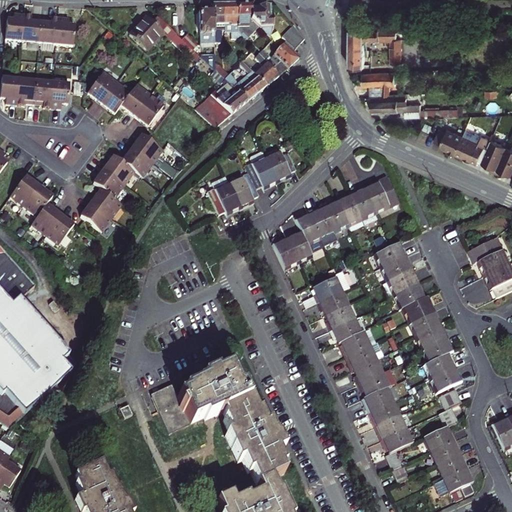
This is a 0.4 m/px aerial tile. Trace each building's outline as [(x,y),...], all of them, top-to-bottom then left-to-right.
[(220,32),(225,32),(223,5),(218,6),(212,6),(213,13),(214,44),(221,44),(220,32)] [(238,33),(237,5),(230,5),(223,5),(225,32),(225,33),(231,33),(231,40),(238,40),(241,36),(238,33)] [(252,22),(251,9),(251,5),(244,5),(237,5),(238,33),(241,36),(246,41),(247,39),(250,42),(261,30),(252,22)] [(252,22),(260,28),(261,30),(270,38),(273,28),(272,11),(269,12),(269,8),(260,9),(251,9),(252,22)] [(199,13),(200,45),(214,45),(214,44),(213,13),(206,13),(199,13)] [(22,42),(25,16),(19,15),(14,15),(13,21),(7,20),(5,41),(22,42)] [(22,42),(39,44),(41,22),(31,21),(31,17),(28,16),(25,16),(22,42)] [(41,22),(39,44),(56,45),(58,19),(55,18),(52,18),(51,23),(41,22)] [(186,53),(194,60),(198,56),(193,52),(182,41),(157,18),(152,24),(146,18),(138,27),(129,36),(147,53),(164,35),(185,55),(186,53)] [(58,19),(56,45),(73,47),(75,26),(69,26),(69,20),(64,19),(58,19)] [(285,43),(295,50),(299,45),(304,40),(293,27),(281,39),(285,43)] [(417,28),(397,28),(397,29),(351,28),(351,38),(350,48),(367,48),(367,47),(364,47),(364,38),(367,39),(391,39),(391,48),(400,48),(400,39),(397,39),(397,33),(417,33),(417,28)] [(182,41),(193,52),(198,46),(187,36),(182,41)] [(39,44),(22,42),(21,50),(38,52),(39,44)] [(285,43),(271,59),(278,66),(280,64),(278,62),(280,61),(282,62),(288,70),(294,65),(299,59),(293,53),(295,51),(295,50),(285,43)] [(367,48),(350,48),(350,67),(368,67),(368,50),(367,50),(367,48)] [(395,66),(400,66),(400,48),(391,48),(390,66),(395,66)] [(207,64),(215,72),(215,64),(214,49),(200,50),(200,58),(207,64)] [(247,51),(241,57),(244,60),(251,54),(247,51)] [(265,64),(271,59),(263,51),(258,56),(265,64)] [(254,75),(266,88),(272,83),(278,78),(272,71),(265,64),(258,56),(255,59),(262,67),(254,75)] [(236,61),(240,65),(242,63),(244,60),(241,57),(236,61)] [(196,63),(200,66),(203,69),(207,64),(200,58),(196,63)] [(278,66),(271,59),(265,64),(272,71),(278,66)] [(194,73),(200,66),(196,63),(190,69),(194,73)] [(240,65),(239,66),(248,75),(252,73),(242,63),(240,65)] [(220,85),(222,84),(225,81),(224,80),(215,72),(207,64),(203,69),(220,85)] [(218,66),(215,64),(215,72),(224,80),(228,77),(218,66)] [(93,86),(102,75),(95,70),(87,81),(93,86)] [(395,72),(363,74),(363,80),(364,86),(371,86),(371,97),(383,97),(383,96),(390,96),(390,95),(390,86),(396,85),(396,81),(403,81),(403,75),(403,72),(399,72),(395,72)] [(94,100),(101,105),(117,83),(103,73),(102,75),(93,86),(87,95),(94,100)] [(256,92),(258,94),(262,91),(266,88),(254,75),(252,73),(248,75),(245,78),(251,85),(248,88),(254,93),(256,92)] [(253,98),(258,94),(256,92),(254,93),(248,88),(251,85),(245,78),(244,79),(237,84),(229,75),(228,77),(224,80),(225,81),(230,85),(247,103),(253,98)] [(11,106),(16,107),(19,79),(2,77),(0,94),(0,99),(6,100),(5,106),(11,106)] [(23,105),(33,106),(36,80),(19,79),(16,107),(20,107),(23,108),(23,105)] [(47,110),(50,110),(53,82),(36,80),(33,106),(43,107),(43,109),(47,110)] [(53,82),(50,110),(56,111),(61,111),(62,106),(68,106),(70,83),(53,82)] [(117,83),(101,105),(108,110),(115,116),(121,108),(131,94),(117,83)] [(75,84),(74,94),(82,95),(83,85),(75,84)] [(210,97),(231,116),(239,109),(247,103),(230,85),(228,87),(227,86),(225,87),(217,94),(215,92),(210,97)] [(134,118),(150,97),(136,87),(131,94),(121,108),(128,113),(134,118)] [(407,94),(390,95),(390,96),(383,96),(383,97),(383,99),(372,100),(372,106),(373,113),(422,111),(422,105),(408,105),(407,99),(407,98),(407,94)] [(159,96),(155,101),(162,106),(166,101),(159,96)] [(155,101),(150,97),(134,118),(141,123),(148,128),(164,107),(162,106),(155,101)] [(204,103),(224,121),(227,119),(231,116),(210,97),(204,103)] [(195,111),(215,129),(220,125),(224,121),(204,103),(195,111)] [(416,133),(420,135),(422,131),(413,127),(412,131),(416,133)] [(456,155),(464,136),(449,129),(447,132),(440,129),(437,137),(436,140),(434,142),(441,145),(440,148),(449,152),(455,155),(456,155)] [(466,131),(464,136),(481,144),(483,138),(466,131)] [(163,152),(142,136),(137,143),(131,150),(152,166),(163,152)] [(481,144),(464,136),(456,155),(465,159),(468,160),(478,164),(486,146),(489,147),(492,140),(484,136),(483,138),(481,144)] [(496,173),(509,143),(505,141),(503,145),(492,140),(489,147),(482,163),(488,166),(487,169),(491,171),(496,173)] [(511,176),(511,148),(511,149),(511,148),(511,144),(509,143),(496,173),(505,177),(506,174),(509,175),(511,176)] [(142,179),(152,166),(131,150),(126,157),(121,164),(142,179)] [(278,152),(264,158),(277,186),(291,179),(289,175),(292,173),(295,172),(287,155),(281,158),(278,152)] [(277,186),(264,158),(263,155),(260,154),(250,159),(250,162),(251,165),(244,168),(247,175),(255,192),(261,188),(264,193),(269,190),(277,186)] [(108,165),(103,171),(124,187),(134,174),(113,158),(108,165)] [(124,187),(103,171),(98,178),(93,185),(101,191),(114,201),(124,187)] [(255,192),(247,175),(241,178),(242,179),(228,186),(239,209),(246,206),(253,203),(252,200),(258,198),(255,192)] [(23,209),(39,188),(32,182),(25,177),(10,198),(23,209)] [(364,189),(375,214),(389,208),(390,209),(399,206),(386,178),(368,187),(364,189)] [(239,209),(228,186),(225,179),(211,185),(213,190),(207,193),(218,217),(224,214),(225,216),(232,212),(239,209)] [(37,219),(47,206),(53,198),(46,193),(39,188),(23,209),(37,219)] [(351,197),(361,220),(375,214),(364,189),(355,192),(350,195),(351,197)] [(122,207),(114,201),(101,191),(96,198),(90,205),(111,220),(122,207)] [(349,231),(363,224),(361,220),(351,197),(350,195),(343,198),(336,201),(348,227),(349,231)] [(348,227),(336,201),(328,205),(322,208),(323,210),(334,233),(348,227)] [(101,234),(111,220),(90,205),(86,210),(83,214),(80,218),(84,221),(101,234)] [(37,219),(31,227),(45,237),(60,216),(54,211),(47,206),(37,219)] [(320,240),(323,247),(337,241),(334,233),(323,210),(322,208),(316,210),(308,214),(320,240)] [(324,248),(323,247),(320,240),(308,214),(301,217),(294,221),(295,223),(299,232),(306,246),(310,255),(324,248)] [(361,220),(363,224),(377,218),(375,214),(361,220)] [(66,221),(60,216),(45,237),(58,247),(74,226),(70,223),(66,221)] [(290,237),(286,239),(298,265),(312,259),(310,255),(306,246),(299,232),(290,237)] [(374,242),(380,254),(389,249),(383,238),(374,242)] [(282,240),(272,245),(284,270),(285,269),(288,276),(300,270),(298,265),(286,239),(282,240)] [(484,278),(509,266),(502,252),(496,240),(467,254),(473,266),(479,263),(482,269),(480,270),(484,278)] [(375,256),(381,270),(407,258),(405,254),(403,250),(401,251),(398,245),(391,248),(389,249),(380,254),(377,255),(375,256)] [(61,396),(74,369),(10,297),(26,283),(0,253),(0,423),(8,429),(51,391),(61,396)] [(381,270),(388,283),(411,273),(408,267),(410,266),(408,262),(407,258),(381,270)] [(345,260),(339,263),(343,270),(348,267),(345,260)] [(511,272),(509,266),(484,278),(486,282),(487,286),(489,285),(497,300),(511,292),(511,272)] [(342,294),(349,290),(341,273),(334,277),(335,280),(324,285),(312,291),(315,296),(312,297),(313,298),(316,305),(342,294)] [(388,283),(394,297),(419,285),(417,281),(416,277),(414,278),(411,273),(388,283)] [(403,310),(424,300),(421,294),(423,294),(421,289),(419,285),(394,297),(400,311),(403,310)] [(348,307),(342,294),(316,305),(318,309),(320,313),(322,313),(325,318),(348,307)] [(305,311),(316,305),(313,298),(301,304),(305,311)] [(403,310),(409,324),(434,312),(432,308),(431,304),(429,305),(426,299),(424,300),(403,310)] [(354,321),(348,307),(325,318),(327,323),(325,324),(327,328),(329,333),(354,321)] [(434,312),(409,324),(415,337),(439,326),(436,321),(438,320),(436,316),(434,312)] [(340,344),(361,335),(354,321),(329,333),(331,337),(333,341),(335,340),(337,345),(340,344)] [(396,328),(392,321),(387,323),(390,331),(396,328)] [(422,351),(447,339),(445,335),(443,331),(441,332),(439,326),(415,337),(422,351)] [(369,331),(361,335),(340,344),(342,350),(340,351),(342,355),(344,359),(375,345),(369,331)] [(393,352),(397,350),(392,339),(388,340),(393,352)] [(449,343),(447,339),(422,351),(428,365),(449,355),(451,354),(449,348),(451,347),(449,343)] [(376,344),(375,345),(344,359),(346,363),(348,367),(350,366),(352,372),(376,361),(373,356),(380,353),(376,344)] [(432,380),(458,368),(456,364),(454,360),(452,361),(449,355),(428,365),(426,366),(432,380)] [(376,361),(352,372),(355,378),(353,379),(355,383),(357,387),(382,375),(376,361)] [(458,368),(432,380),(439,394),(462,383),(459,377),(461,376),(459,372),(458,368)] [(204,422),(215,417),(222,414),(225,421),(222,422),(228,436),(224,438),(236,464),(241,462),(247,475),(249,474),(256,488),(255,488),(259,496),(252,499),(246,502),(245,499),(232,505),(229,499),(215,505),(218,511),(286,511),(278,494),(275,495),(269,481),(282,475),(279,469),(282,467),(276,454),(282,451),(279,444),(276,437),(273,439),(269,429),(267,425),(263,427),(257,414),(254,415),(248,402),(247,402),(241,389),(238,390),(229,370),(215,377),(214,374),(208,377),(201,380),(202,383),(195,386),(196,387),(183,393),(184,396),(177,399),(189,426),(203,419),(204,422)] [(382,375),(357,387),(359,391),(360,395),(363,394),(365,399),(386,390),(388,389),(382,375)] [(150,396),(159,414),(169,435),(189,426),(177,399),(171,386),(150,396)] [(367,415),(393,404),(386,390),(365,399),(363,401),(365,406),(364,407),(365,411),(367,415)] [(455,391),(438,399),(445,413),(451,410),(461,405),(455,391)] [(399,417),(393,404),(367,415),(369,419),(371,423),(373,422),(376,428),(399,417)] [(128,407),(120,411),(124,420),(132,416),(128,407)] [(446,429),(458,424),(451,410),(445,413),(438,416),(445,430),(446,429)] [(399,417),(376,428),(378,434),(376,435),(378,439),(380,443),(405,431),(399,417)] [(511,448),(511,434),(505,420),(501,422),(497,424),(498,426),(492,429),(504,452),(511,448)] [(423,440),(429,454),(455,442),(453,438),(451,434),(449,435),(446,429),(445,430),(423,440)] [(396,452),(412,445),(405,431),(380,443),(382,447),(384,451),(386,450),(389,456),(396,452)] [(455,442),(429,454),(436,468),(459,457),(456,451),(458,450),(457,446),(455,442)] [(0,452),(9,458),(12,453),(0,444),(0,452)] [(0,471),(6,463),(9,458),(0,452),(0,471)] [(389,456),(384,458),(391,472),(402,466),(396,452),(389,456)] [(459,457),(436,468),(442,482),(467,470),(466,466),(464,462),(462,463),(459,457)] [(20,472),(6,463),(0,471),(0,490),(0,491),(2,488),(4,486),(8,490),(20,472)] [(131,511),(127,502),(124,503),(118,490),(117,491),(110,477),(108,478),(102,465),(75,478),(78,484),(75,486),(81,499),(75,502),(79,511),(131,511)] [(402,466),(391,472),(397,486),(409,480),(402,466)] [(449,495),(460,490),(470,486),(472,485),(469,479),(471,478),(469,474),(467,470),(442,482),(434,485),(440,499),(448,495),(449,495)] [(464,499),(474,495),(470,486),(460,490),(464,499)] [(455,503),(463,500),(459,492),(451,495),(455,503)]
